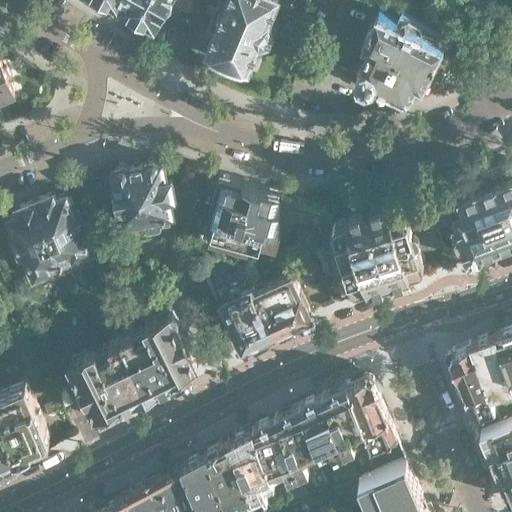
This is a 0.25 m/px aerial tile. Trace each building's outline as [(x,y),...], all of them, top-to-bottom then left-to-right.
[(119,0),(118,3),(126,8),(127,9),(127,11),(128,12),(130,13),(131,14),(133,14),(135,14),(137,14),(155,23),(165,6),(167,6),(168,6),(170,5),(171,4),(172,3),(172,2),(172,1),(172,0),(119,0)] [(273,27),(269,18),(268,18),(275,0),(225,0),(226,0),(225,0),(217,0),(210,19),(217,22),(208,44),(207,45),(208,45),(207,48),(248,65),(249,62),(249,63),(250,62),(259,40),(260,40),(269,36),(273,27)] [(422,83),(442,44),(439,42),(442,37),(440,32),(426,25),(421,27),(419,20),(408,15),(402,18),(399,23),(377,12),(372,23),(370,22),(366,31),(367,32),(362,41),(370,45),(364,58),(365,62),(360,63),(357,70),(359,77),(366,80),(371,79),(371,80),(403,95),(404,95),(405,97),(410,96),(409,93),(410,93),(416,80),(422,83)] [(472,54),(463,23),(452,26),(462,57),(472,54)] [(501,47),(500,41),(498,34),(488,37),(491,50),(501,47)] [(9,78),(11,75),(7,64),(3,63),(0,56),(0,98),(15,92),(9,78)] [(173,210),(170,193),(176,192),(172,173),(167,174),(163,157),(158,158),(155,155),(147,156),(148,157),(145,161),(132,163),(129,164),(125,161),(125,160),(118,162),(116,166),(111,167),(112,171),(91,175),(96,203),(117,199),(121,220),(141,216),(144,233),(162,229),(161,224),(170,223),(168,211),(173,210)] [(511,159),(499,164),(500,165),(493,167),(492,166),(491,165),(489,165),(488,165),(485,166),(484,166),(483,167),(482,168),(482,169),(481,170),(481,171),(481,172),(475,174),(459,180),(457,186),(459,189),(455,194),(458,202),(457,202),(456,202),(455,203),(455,204),(455,205),(454,206),(454,207),(457,214),(456,214),(455,215),(454,215),(454,216),(453,217),(453,218),(453,221),(453,222),(454,223),(454,224),(455,224),(456,225),(458,226),(468,254),(483,248),(482,246),(499,240),(502,239),(503,240),(504,240),(505,240),(507,240),(508,239),(510,238),(511,237),(511,236),(511,235),(511,159)] [(289,217),(291,208),(292,204),(283,201),(285,194),(279,192),(280,189),(264,185),(265,182),(219,169),(211,198),(215,199),(212,212),(216,213),(209,237),(248,248),(251,237),(286,247),(294,218),(289,217)] [(85,231),(73,203),(73,200),(71,195),(69,193),(67,189),(56,193),(54,188),(35,196),(65,268),(76,263),(76,264),(80,265),(92,260),(94,256),(91,249),(92,249),(90,245),(89,240),(89,237),(87,233),(85,231)] [(446,222),(432,188),(419,193),(432,227),(446,222)] [(425,265),(416,236),(418,235),(421,231),(419,227),(415,224),(413,225),(404,196),(389,201),(389,200),(384,201),(383,199),(382,198),(380,195),(377,194),(374,192),(371,192),(368,191),(365,192),(362,192),(359,194),(356,196),(355,197),(353,200),(351,203),(350,205),(350,206),(350,208),(350,209),(350,211),(350,212),(346,214),(331,219),(334,227),(328,229),(325,217),(291,208),(289,217),(294,218),(317,225),(322,241),(331,238),(339,266),(345,264),(353,288),(368,283),(368,284),(411,270),(411,269),(425,265)] [(65,268),(35,196),(17,204),(19,209),(8,214),(10,218),(9,221),(11,226),(14,227),(26,255),(25,259),(27,263),(29,265),(31,269),(32,269),(33,273),(34,272),(37,280),(41,281),(53,276),(54,273),(65,268)] [(311,310),(292,268),(274,276),(270,266),(264,269),(269,279),(255,285),(274,327),(311,310)] [(274,327),(255,285),(252,280),(245,283),(240,272),(234,275),(239,286),(221,294),(243,342),(274,327)] [(184,328),(183,328),(173,308),(170,306),(146,318),(147,320),(148,319),(174,374),(197,363),(198,359),(190,342),(190,340),(190,338),(190,335),(189,333),(188,331),(186,330),(184,328)] [(148,319),(147,320),(122,332),(149,386),(174,374),(148,319)] [(222,321),(210,327),(221,351),(222,352),(233,347),(234,346),(222,321)] [(511,323),(496,329),(511,369),(511,323)] [(511,369),(496,329),(471,338),(498,401),(511,395),(511,369)] [(149,386),(122,332),(97,344),(123,399),(149,386)] [(498,401),(471,338),(452,346),(452,347),(453,346),(453,347),(451,351),(451,352),(451,351),(450,352),(474,410),(475,410),(481,425),(504,415),(498,401)] [(123,399),(97,344),(96,342),(73,354),(71,357),(81,377),(81,379),(81,380),(81,381),(81,383),(82,385),(83,387),(84,389),(86,390),(88,391),(96,409),(100,410),(123,399)] [(389,412),(382,395),(380,392),(373,373),(371,373),(367,371),(366,370),(347,378),(365,421),(363,422),(372,442),(397,431),(389,412)] [(50,433),(27,375),(0,386),(0,407),(16,447),(50,433)] [(365,421),(347,378),(324,389),(346,443),(346,444),(357,440),(356,438),(368,432),(363,422),(365,421)] [(346,443),(324,389),(323,388),(300,399),(318,442),(332,437),(336,447),(346,443)] [(511,411),(511,395),(498,401),(504,415),(511,411)] [(318,442),(300,399),(276,410),(276,411),(298,464),(323,454),(318,442)] [(16,447),(0,407),(0,453),(1,453),(6,454),(13,452),(15,447),(16,447)] [(298,464),(276,411),(253,422),(272,466),(275,472),(287,467),(288,469),(298,464)] [(511,438),(511,411),(504,415),(481,425),(491,448),(511,438)] [(272,466),(253,422),(229,434),(251,486),(263,481),(259,472),(272,466)] [(251,486),(229,434),(205,447),(222,488),(235,483),(239,492),(251,486)] [(511,438),(491,448),(501,472),(511,467),(511,438)] [(399,454),(395,443),(381,449),(386,460),(399,454)] [(222,488),(205,447),(182,459),(201,501),(212,497),(216,506),(228,500),(222,488)] [(431,511),(411,464),(407,455),(358,476),(364,490),(377,485),(388,510),(382,511),(431,511)] [(202,511),(205,511),(201,501),(182,459),(115,495),(122,511),(202,511)] [(511,495),(511,467),(501,472),(510,495),(511,495)] [(122,511),(115,495),(91,507),(93,511),(122,511)]
